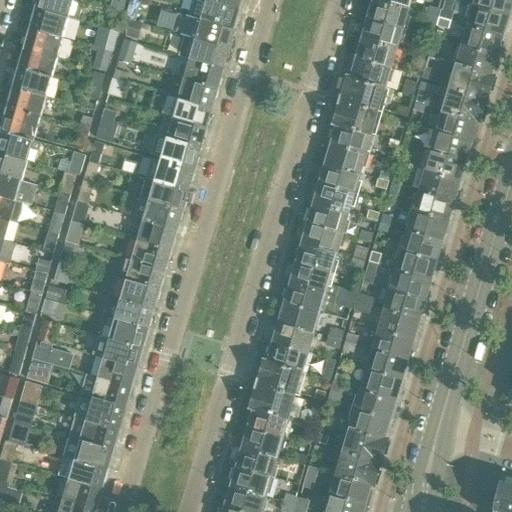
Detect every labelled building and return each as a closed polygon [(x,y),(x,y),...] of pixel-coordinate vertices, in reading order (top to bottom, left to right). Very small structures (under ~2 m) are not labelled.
[(36,10),(67,18),(78,22),(84,1),(79,0),(36,0),(35,6),(36,8),(36,10)] [(122,12),(125,0),(112,0),(110,8),(113,9),(122,12)] [(130,0),(125,18),(129,20),(135,21),(140,2),(133,0),(130,0)] [(196,0),(192,17),(233,30),(234,29),(235,28),(237,27),(239,19),(238,17),(240,9),(208,0),(196,0)] [(208,0),(240,9),(242,1),(244,0),(208,0)] [(370,5),(366,19),(402,29),(408,9),(377,0),(374,0),(374,4),(373,4),(370,5)] [(377,0),(408,9),(410,0),(377,0)] [(441,10),(438,18),(449,21),(455,0),(445,0),(443,10),(441,9),(441,10)] [(467,0),(466,5),(474,7),(511,17),(511,12),(511,0),(511,1),(511,0),(467,0)] [(427,14),(438,18),(441,10),(429,7),(427,14)] [(474,7),(468,26),(501,36),(503,31),(507,30),(511,17),(474,7)] [(119,24),(122,12),(113,9),(110,21),(119,24)] [(33,20),(31,29),(61,37),(67,18),(36,10),(33,11),(31,18),(33,20)] [(425,22),(436,25),(438,18),(427,14),(425,22)] [(186,36),(196,39),(228,49),(228,47),(231,46),(233,39),(231,38),(233,30),(192,17),(186,36)] [(438,18),(436,25),(447,28),(449,21),(438,18)] [(365,34),(364,39),(396,48),(402,29),(366,19),(362,32),(364,34),(365,34)] [(142,23),(135,21),(129,20),(125,35),(138,39),(142,23)] [(468,26),(463,46),(499,57),(503,43),(501,41),(500,41),(501,36),(468,26)] [(25,47),(25,49),(56,58),(61,37),(31,29),(28,37),(26,38),(24,45),(25,47)] [(114,40),(116,32),(104,29),(99,48),(111,51),(114,40)] [(124,39),(118,60),(131,63),(136,43),(124,39)] [(196,39),(190,59),(222,69),(225,60),(228,59),(230,53),(228,50),(228,49),(196,39)] [(359,45),(355,58),(390,68),(396,48),(364,39),(362,44),(359,45)] [(418,42),(415,54),(425,57),(428,45),(418,42)] [(463,46),(457,65),(494,76),(490,74),(492,70),(495,70),(499,57),(463,46)] [(97,69),(105,72),(111,51),(99,48),(93,68),(97,69)] [(22,60),(19,68),(50,77),(56,58),(25,49),(24,50),(22,50),(20,58),(22,60)] [(438,60),(439,60),(440,52),(431,50),(429,58),(438,60)] [(421,68),(423,68),(426,57),(425,57),(415,54),(414,54),(410,65),(421,68)] [(348,77),(348,78),(385,88),(390,68),(355,58),(351,71),(353,74),(352,78),(348,77)] [(190,59),(184,80),(216,89),(217,87),(220,86),(222,79),(220,77),(222,69),(190,59)] [(486,99),(487,99),(488,97),(490,91),(494,76),(457,65),(439,60),(438,60),(436,70),(426,67),(422,78),(451,86),(450,88),(486,99)] [(14,87),(45,96),(50,77),(19,68),(17,77),(15,77),(12,85),(14,87)] [(116,71),(113,80),(125,83),(128,74),(116,71)] [(90,89),(91,89),(99,91),(104,74),(95,72),(90,89)] [(344,91),(341,100),(378,111),(381,102),(390,104),(394,91),(385,88),(348,78),(347,79),(344,78),(340,90),(344,91)] [(125,83),(113,80),(109,94),(121,97),(125,83)] [(184,80),(179,99),(211,108),(213,99),(216,99),(219,92),(216,89),(184,80)] [(407,80),(405,86),(403,93),(413,96),(416,89),(415,89),(417,83),(407,80)] [(426,106),(444,111),(476,122),(477,121),(481,122),(487,99),(450,88),(450,90),(422,82),(419,90),(415,103),(426,106)] [(11,99),(8,107),(39,116),(45,96),(14,87),(13,89),(11,90),(9,97),(11,99)] [(99,91),(91,89),(88,99),(96,101),(99,91)] [(179,99),(173,118),(205,127),(206,126),(209,125),(211,118),(209,116),(211,108),(179,99)] [(338,125),(371,134),(378,111),(341,100),(338,109),(335,108),(331,120),(335,122),(334,124),(338,125)] [(415,103),(413,110),(424,113),(426,106),(415,103)] [(398,105),(395,114),(407,117),(410,108),(398,105)] [(3,125),(1,131),(32,140),(39,116),(8,107),(6,116),(3,117),(2,123),(3,125)] [(104,111),(101,119),(114,123),(116,114),(104,111)] [(444,111),(438,131),(474,141),(478,128),(476,126),(475,126),(476,122),(444,111)] [(158,135),(167,138),(199,148),(202,139),(205,138),(207,131),(205,129),(205,127),(173,118),(164,115),(158,135)] [(386,125),(394,127),(404,129),(406,121),(389,116),(386,125)] [(83,117),(80,127),(90,130),(93,120),(83,117)] [(119,124),(114,123),(101,119),(99,127),(96,138),(113,143),(119,124)] [(333,130),(329,143),(365,154),(371,134),(338,125),(337,129),(336,129),(333,130)] [(90,130),(80,127),(77,138),(86,141),(90,130)] [(0,153),(27,161),(30,149),(39,152),(41,143),(32,140),(1,131),(0,136),(0,153)] [(438,131),(432,152),(465,161),(466,155),(467,155),(470,155),(474,141),(438,131)] [(406,135),(404,143),(413,146),(415,138),(406,135)] [(167,138),(161,159),(193,169),(194,165),(197,165),(199,158),(197,155),(199,148),(167,138)] [(388,147),(397,150),(398,150),(400,143),(390,140),(388,147)] [(95,142),(89,163),(97,166),(104,145),(95,142)] [(328,159),(327,164),(360,174),(365,154),(329,143),(326,156),(328,159)] [(413,146),(404,143),(402,151),(411,153),(413,146)] [(74,152),(68,173),(76,175),(80,176),(85,156),(74,152)] [(432,152),(426,171),(462,181),(466,168),(464,166),(464,165),(465,161),(432,152)] [(0,175),(21,181),(27,161),(0,153),(0,175)] [(147,178),(147,180),(187,192),(189,182),(192,181),(194,174),(192,172),(193,169),(161,159),(160,162),(152,159),(146,178),(147,178)] [(97,166),(89,163),(83,182),(92,185),(97,166)] [(322,169),(318,183),(354,193),(360,174),(327,164),(325,169),(322,169)] [(381,171),(378,179),(388,182),(390,174),(381,171)] [(426,171),(420,191),(453,201),(455,195),(458,194),(462,181),(426,171)] [(60,193),(70,195),(70,196),(76,175),(68,173),(65,172),(60,193)] [(0,196),(23,203),(31,205),(37,185),(21,181),(0,175),(0,196)] [(394,175),(392,183),(401,185),(403,177),(394,175)] [(388,182),(378,179),(376,187),(386,189),(388,182)] [(147,180),(145,187),(141,199),(181,211),(182,209),(185,208),(187,201),(185,199),(187,192),(147,180)] [(77,202),(86,205),(92,185),(83,182),(77,202)] [(317,198),(315,204),(348,213),(354,193),(318,183),(314,196),(316,198),(317,198)] [(392,183),(389,192),(398,195),(401,185),(392,183)] [(420,191),(415,211),(451,221),(455,208),(453,205),(452,205),(453,201),(420,191)] [(60,193),(54,212),(64,215),(70,195),(60,193)] [(0,218),(10,221),(18,223),(23,203),(0,196),(0,218)] [(133,218),(144,221),(176,230),(178,221),(181,221),(183,214),(181,212),(181,211),(141,199),(139,198),(133,218)] [(71,221),(83,225),(88,206),(86,205),(77,202),(72,221),(71,221)] [(310,209),(306,223),(342,233),(348,213),(315,204),(314,209),(313,208),(310,209)] [(369,211),(367,219),(377,221),(379,214),(369,211)] [(415,211),(409,231),(442,240),(443,235),(447,234),(451,221),(415,211)] [(54,212),(48,232),(59,235),(64,215),(54,212)] [(382,215),(380,222),(390,225),(392,218),(382,215)] [(0,238),(4,240),(10,221),(0,218),(0,238)] [(83,225),(71,221),(65,242),(77,245),(83,225)] [(144,221),(138,241),(170,250),(170,248),(173,247),(175,241),(173,238),(176,230),(144,221)] [(390,225),(380,222),(378,230),(387,232),(390,225)] [(305,238),(303,243),(336,252),(342,233),(306,223),(302,236),(304,238),(305,238)] [(362,230),(359,238),(370,241),(371,242),(373,234),(362,230)] [(409,231),(403,251),(439,261),(443,247),(441,245),(440,245),(442,240),(409,231)] [(59,235),(48,232),(43,251),(53,254),(59,235)] [(138,241),(132,261),(164,270),(167,261),(170,260),(172,253),(169,251),(170,250),(138,241)] [(298,249),(294,263),(330,273),(336,252),(303,243),(302,248),(301,248),(298,249)] [(356,245),(353,258),(365,261),(369,249),(356,245)] [(403,251),(397,270),(430,280),(431,275),(432,275),(435,274),(439,261),(403,251)] [(63,252),(60,261),(72,265),(74,255),(63,252)] [(372,252),(369,262),(378,264),(379,264),(382,254),(372,252)] [(365,261),(353,258),(349,270),(361,274),(365,261)] [(36,271),(47,275),(51,263),(39,259),(36,271)] [(72,265),(60,261),(54,281),(66,284),(72,265)] [(132,261),(127,281),(158,290),(159,288),(162,287),(164,280),(162,278),(164,270),(132,261)] [(378,264),(369,262),(368,262),(366,271),(367,271),(376,274),(379,264),(378,264)] [(293,278),(291,284),(336,296),(338,289),(338,288),(327,285),(330,273),(294,263),(291,275),(293,278)] [(397,270),(392,290),(427,301),(431,287),(429,285),(430,280),(397,270)] [(30,292),(32,292),(42,295),(47,275),(36,271),(30,292)] [(127,281),(121,300),(153,310),(155,300),(158,300),(160,293),(158,290),(127,281)] [(287,288),(283,302),(319,313),(322,301),(334,305),(334,304),(336,296),(291,284),(290,288),(287,288)] [(49,286),(45,299),(61,303),(65,290),(49,286)] [(338,289),(336,296),(355,302),(357,294),(338,289)] [(392,290),(386,311),(418,320),(419,314),(420,315),(424,313),(427,301),(392,290)] [(26,311),(26,312),(36,315),(42,295),(32,292),(27,307),(26,311)] [(357,294),(355,302),(374,307),(376,299),(357,294)] [(334,304),(353,309),(355,302),(336,296),(334,304)] [(61,303),(45,299),(41,313),(57,319),(61,303)] [(121,300),(116,319),(147,328),(148,327),(151,326),(152,319),(150,317),(153,310),(121,300)] [(281,318),(280,323),(313,332),(319,313),(283,302),(279,315),(281,318)] [(355,302),(353,309),(372,315),(374,307),(355,302)] [(386,311),(380,330),(416,340),(419,328),(417,325),(418,320),(386,311)] [(26,312),(20,332),(30,335),(36,315),(26,312)] [(113,328),(110,339),(144,349),(147,338),(146,336),(148,328),(147,328),(116,319),(108,317),(106,326),(113,328)] [(38,340),(47,342),(52,344),(57,325),(43,321),(38,340)] [(275,328),(271,342),(307,352),(313,332),(280,323),(279,328),(278,328),(275,328)] [(334,330),(332,338),(342,341),(344,333),(334,330)] [(380,330),(374,350),(407,359),(408,355),(412,354),(416,340),(380,330)] [(20,332),(14,352),(25,355),(30,335),(20,332)] [(348,334),(345,342),(355,345),(358,337),(348,334)] [(141,360),(144,349),(110,339),(98,336),(93,355),(104,359),(136,368),(139,360),(141,360)] [(342,341),(332,338),(329,345),(340,348),(342,341)] [(32,359),(53,365),(69,369),(73,355),(46,348),(47,342),(38,340),(37,340),(32,359)] [(270,357),(269,362),(302,372),(307,352),(271,342),(267,355),(270,357)] [(355,345),(345,342),(343,350),(353,353),(355,345)] [(374,350),(368,369),(404,379),(408,367),(405,365),(407,359),(374,350)] [(25,355),(14,352),(8,372),(19,375),(25,355),(24,355),(25,355)] [(322,378),(330,381),(336,361),(335,361),(328,358),(322,378)] [(53,365),(32,359),(26,379),(47,385),(53,365)] [(104,359),(99,378),(133,388),(136,377),(134,375),(136,368),(104,359)] [(260,375),(258,384),(295,395),(302,372),(269,362),(265,361),(264,363),(261,362),(257,374),(260,375)] [(368,369),(362,390),(395,399),(396,394),(397,394),(400,393),(404,379),(368,369)] [(80,394),(93,398),(125,407),(127,399),(130,399),(133,388),(99,378),(86,374),(80,394)] [(333,382),(343,384),(345,377),(336,374),(333,382)] [(0,390),(0,396),(4,397),(12,399),(18,379),(4,376),(0,390)] [(26,382),(20,402),(33,405),(38,386),(26,382)] [(344,385),(343,384),(333,382),(331,389),(328,400),(339,404),(344,385)] [(251,407),(255,409),(288,418),(295,395),(258,384),(255,393),(252,392),(248,404),(251,406),(251,407)] [(362,390),(357,409),(393,419),(396,407),(394,404),(393,404),(395,399),(362,390)] [(316,391),(314,398),(324,401),(326,393),(316,391)] [(4,397),(0,411),(0,417),(6,420),(12,399),(4,397)] [(73,417),(78,418),(87,420),(121,430),(124,420),(122,419),(125,407),(93,398),(92,401),(78,397),(73,417)] [(20,402),(14,422),(27,425),(33,405),(20,402)] [(311,411),(320,413),(322,405),(313,403),(311,411)] [(250,414),(246,427),(283,437),(288,418),(255,409),(253,413),(250,414)] [(357,409),(351,429),(384,438),(385,433),(386,434),(389,433),(393,419),(357,409)] [(325,413),(322,422),(334,425),(337,416),(325,413)] [(72,438),(81,440),(113,450),(115,442),(117,441),(121,430),(87,420),(78,418),(72,438)] [(14,422),(9,441),(18,443),(22,444),(27,425),(14,422)] [(245,443),(243,448),(276,458),(283,437),(246,427),(242,440),(244,442),(245,443)] [(351,429),(344,451),(381,462),(388,439),(384,438),(351,429)] [(302,443),(310,445),(311,445),(314,434),(305,432),(302,443)] [(316,442),(326,445),(328,437),(318,434),(316,442)] [(64,457),(109,470),(112,459),(111,457),(113,450),(81,440),(72,438),(70,437),(64,457)] [(0,457),(0,459),(11,463),(12,464),(18,443),(9,441),(9,442),(5,441),(0,457)] [(315,447),(313,454),(321,456),(323,449),(315,447)] [(238,453),(234,467),(271,477),(276,458),(243,448),(242,453),(241,453),(238,453)] [(337,475),(370,485),(374,486),(381,462),(344,451),(337,475)] [(292,462),(297,464),(305,466),(307,458),(308,456),(295,452),(292,462)] [(58,477),(70,480),(102,489),(104,481),(106,480),(109,470),(64,457),(64,456),(58,477)] [(0,481),(5,483),(11,463),(0,459),(0,481)] [(233,483),(232,487),(265,497),(271,477),(234,467),(231,480),(233,482),(233,483)] [(306,475),(316,478),(318,469),(309,467),(306,475)] [(337,475),(332,494),(368,505),(371,491),(369,489),(370,485),(337,475)] [(70,480),(64,500),(98,509),(101,499),(99,497),(102,489),(70,480)] [(511,511),(511,483),(500,480),(492,511),(511,511)] [(0,481),(0,502),(3,503),(8,504),(11,495),(7,494),(8,489),(17,492),(19,487),(5,483),(0,481)] [(227,493),(223,506),(243,511),(260,511),(265,497),(232,487),(230,492),(227,493)] [(332,494),(326,511),(365,511),(368,505),(332,494)] [(286,495),(283,502),(295,505),(297,498),(286,495)] [(297,498),(295,505),(307,509),(309,501),(297,498)] [(64,500),(60,511),(96,511),(98,509),(64,500)] [(281,510),(288,511),(293,511),(295,505),(283,502),(281,510)]
